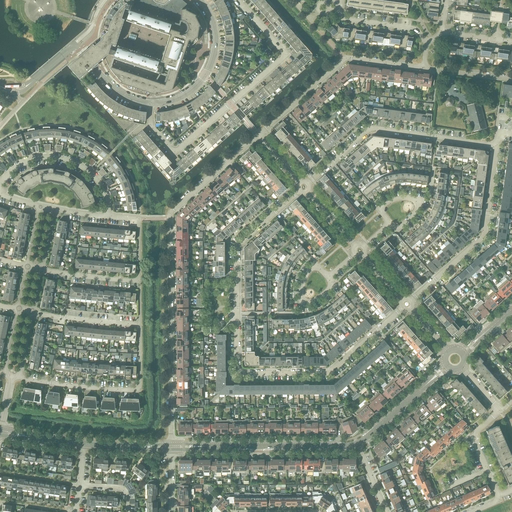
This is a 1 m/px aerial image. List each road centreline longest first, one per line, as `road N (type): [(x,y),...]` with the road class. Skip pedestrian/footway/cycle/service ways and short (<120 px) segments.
road 1 (residential): [(407,304),(485,233),(496,145),(374,128),(303,187)]
road 2 (residential): [(171,448),(170,214),(257,135)]
road 3 (residential): [(237,0),(285,54),(174,152),(150,125),(152,104)]
road 4 (residential): [(407,304),(327,373),(241,373),(237,324)]
road 5 (residential): [(257,135),(344,59),(423,67)]
road 6 (residential): [(139,326),(140,390),(17,376)]
road 7 (tertiary): [(171,448),(357,445)]
road 8 (residential): [(109,216),(100,185),(69,158),(28,159),(0,184)]
road 9 (residential): [(152,104),(193,90),(210,67),(215,32),(200,0)]
road 10 (residential): [(237,289),(236,245),(303,187)]
